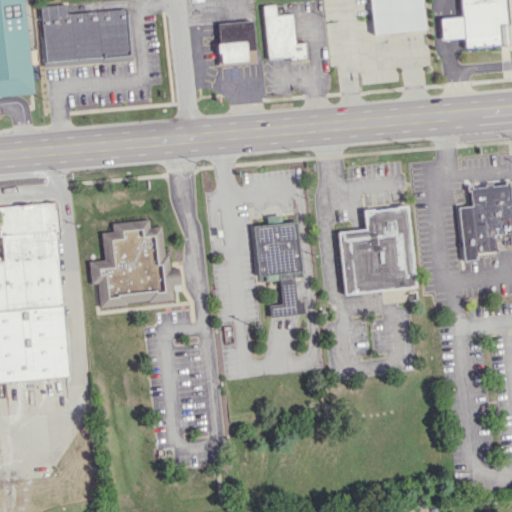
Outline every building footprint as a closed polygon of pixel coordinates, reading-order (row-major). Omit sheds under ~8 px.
[(0,0),(0,95),(31,93),(23,0),(0,0)] [(368,0),(373,34),(426,28),(422,0),(368,0)] [(459,0),(460,16),(439,18),(440,39),(463,38),(463,48),(507,45),(503,0),(459,0)] [(43,62),(129,55),(125,9),(66,13),(65,4),(38,6),(43,62)] [(261,6),(266,58),(288,56),(289,61),(306,59),(305,42),(293,43),(291,14),(275,15),(274,5),(261,6)] [(216,22),(218,65),(254,63),(252,21),(216,22)] [(457,207),(462,260),(476,259),(475,252),(495,250),(493,235),(511,233),(511,225),(508,182),(469,185),(470,206),(457,207)] [(0,382),(66,377),(52,202),(0,206),(0,244),(1,256),(0,256),(0,382)] [(343,294),(413,287),(406,206),(362,210),(364,229),(337,232),(343,294)] [(251,225),(265,224),(264,216),(279,215),(280,223),(295,221),(301,277),(293,277),(296,301),(302,301),(303,313),(268,317),(267,305),(281,304),(278,278),(257,281),(251,225)] [(96,306),(172,300),(171,285),(179,284),(178,270),(169,271),(167,255),(163,255),(160,226),(148,226),(147,219),(110,222),(111,231),(99,232),(101,260),(86,261),(88,283),(95,283),(96,306)]
